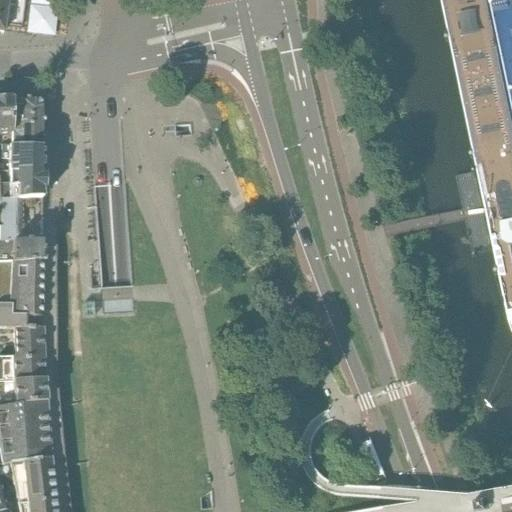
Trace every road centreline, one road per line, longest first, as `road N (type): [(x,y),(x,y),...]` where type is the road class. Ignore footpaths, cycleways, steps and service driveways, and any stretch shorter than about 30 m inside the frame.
road 1 (secondary): [(437,511),(365,315),(286,0)]
road 2 (secondary): [(247,36),(299,228),(410,511)]
road 3 (residential): [(242,7),(134,34),(104,54)]
road 4 (residential): [(104,54),(138,61),(247,36)]
